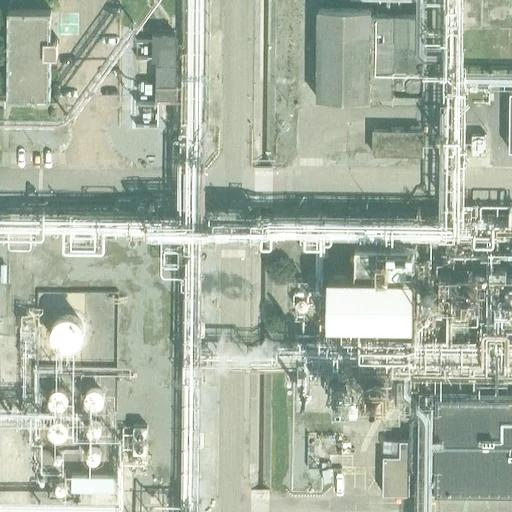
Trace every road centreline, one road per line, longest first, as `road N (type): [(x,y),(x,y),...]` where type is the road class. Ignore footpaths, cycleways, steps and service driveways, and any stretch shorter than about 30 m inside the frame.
road 1 (unknown): [(235,508),(239,286),(227,187)]
road 2 (unknown): [(339,507),(511,508)]
